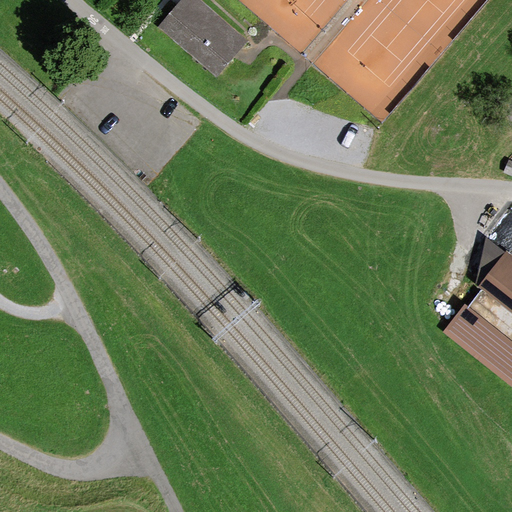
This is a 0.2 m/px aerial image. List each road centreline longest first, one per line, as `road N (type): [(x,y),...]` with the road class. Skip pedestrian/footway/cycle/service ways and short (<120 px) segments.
road 1 (residential): [(511,188),(376,176),(256,142),(201,107),(73,0)]
road 2 (unclassified): [(0,186),(62,281),(146,449)]
road 3 (unclassified): [(0,441),(57,468),(98,466),(146,449)]
